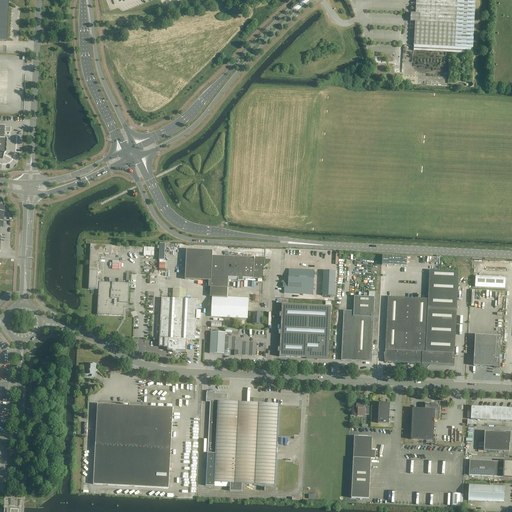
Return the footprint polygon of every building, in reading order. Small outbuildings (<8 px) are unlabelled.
[(0,0),(0,40),(7,41),(8,0),(0,0)] [(411,21),(415,22),(414,46),(473,49),(475,0),(416,0),(415,13),(411,13),(411,21)] [(144,256),(154,256),(154,248),(144,248),(100,245),(91,245),(90,265),(88,289),(90,290),(98,290),(98,296),(97,315),(117,316),(124,316),(125,304),(128,304),(128,305),(129,273),(127,273),(126,281),(125,281),(125,283),(112,283),(112,280),(110,280),(110,283),(99,282),(99,280),(98,280),(99,254),(117,255),(117,252),(144,253),(144,256)] [(211,281),(211,288),(210,296),(227,297),(228,277),(238,278),(238,281),(243,281),(243,278),(253,279),(253,278),(258,278),(258,279),(263,279),(264,264),(264,259),(255,259),(255,258),(254,258),(224,257),(212,256),(213,251),(187,250),(185,280),(211,281)] [(314,290),(315,271),(289,269),(288,281),(283,281),(283,287),(281,287),(281,288),(284,288),(284,294),(314,295),(314,290)] [(323,270),(322,295),(334,295),(335,270),(323,270)] [(388,297),(385,340),(384,362),(421,364),(421,365),(422,365),(423,367),(426,367),(428,365),(428,364),(454,366),(458,272),(429,270),(428,299),(388,297)] [(475,279),(476,287),(485,286),(484,277),(480,277),(479,275),(477,275),(477,279),(475,279)] [(162,298),(160,339),(159,347),(168,347),(168,351),(172,351),(172,352),(173,353),(175,353),(176,352),(186,352),(187,340),(191,340),(195,341),(197,300),(186,300),(186,290),(173,289),(173,299),(162,298)] [(373,340),(375,298),(375,292),(369,292),(369,293),(364,293),(364,297),(354,296),(354,311),(344,311),(342,340),(341,360),(372,362),(373,340)] [(248,299),(223,298),(212,297),(211,317),(222,318),(247,319),(248,299)] [(282,305),(280,340),(279,357),(317,359),(317,360),(317,359),(328,359),(331,307),(332,307),(281,304),(281,305),(282,305)] [(253,317),(253,324),(261,324),(261,318),(262,313),(253,313),(249,313),(249,317),(253,317)] [(224,354),(224,350),(225,337),(225,333),(211,332),(210,353),(224,354)] [(499,368),(500,336),(475,335),(473,366),(493,367),(493,368),(499,368)] [(239,338),(225,337),(224,350),(235,351),(234,355),(238,355),(256,356),(256,351),(255,351),(255,347),(256,348),(257,343),(239,342),(239,338)] [(96,364),(86,364),(85,377),(85,379),(89,379),(90,377),(94,378),(94,372),(95,372),(96,364)] [(242,484),(275,486),(279,405),(227,402),(227,394),(207,393),(206,402),(210,402),(206,486),(215,486),(215,482),(230,483),(230,491),(242,492),(242,484)] [(356,402),(356,409),(358,409),(357,416),(365,416),(365,415),(369,415),(369,406),(364,406),(364,403),(356,402)] [(379,403),(378,423),(389,424),(390,404),(387,404),(387,403),(383,403),(383,404),(379,403)] [(97,409),(96,445),(94,485),(169,489),(172,429),(173,408),(97,404),(97,409)] [(413,408),(412,440),(434,441),(435,420),(440,420),(441,405),(426,404),(425,409),(413,408)] [(471,406),(471,419),(511,421),(511,409),(509,409),(509,408),(471,406)] [(483,451),(509,452),(510,433),(485,432),(483,451)] [(354,437),(351,498),(369,499),(371,459),(375,459),(375,451),(371,451),(372,438),(354,437)] [(470,460),(469,476),(504,477),(511,477),(511,462),(504,462),(470,460)] [(469,485),(468,501),(504,503),(504,487),(469,485)] [(459,506),(459,504),(460,494),(452,493),(451,506),(459,506)]
